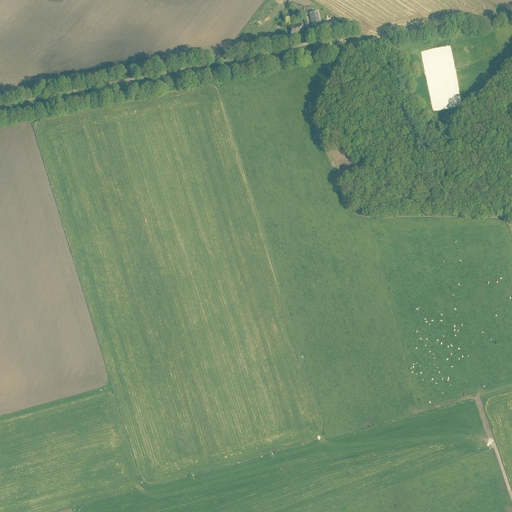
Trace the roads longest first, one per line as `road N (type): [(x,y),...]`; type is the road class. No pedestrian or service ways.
road 1 (track): [(0,105),(336,39),(350,45)]
road 2 (track): [(511,233),(498,217),(352,209),(316,120),(350,45)]
road 3 (track): [(350,45),(511,17)]
